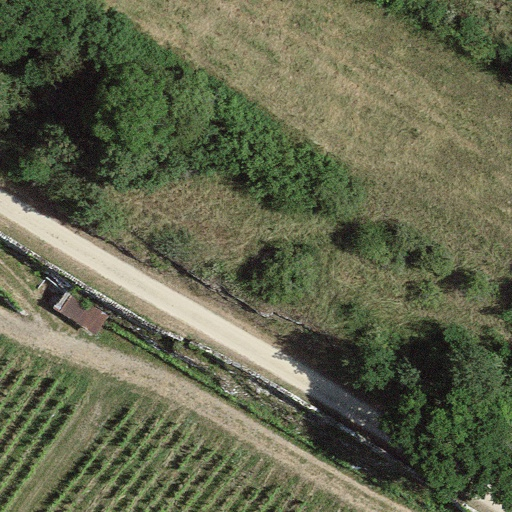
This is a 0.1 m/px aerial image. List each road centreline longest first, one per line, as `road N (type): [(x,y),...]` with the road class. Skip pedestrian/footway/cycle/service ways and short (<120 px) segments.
road 1 (track): [(0,210),(401,441),(508,511)]
road 2 (track): [(379,511),(172,396),(0,327)]
